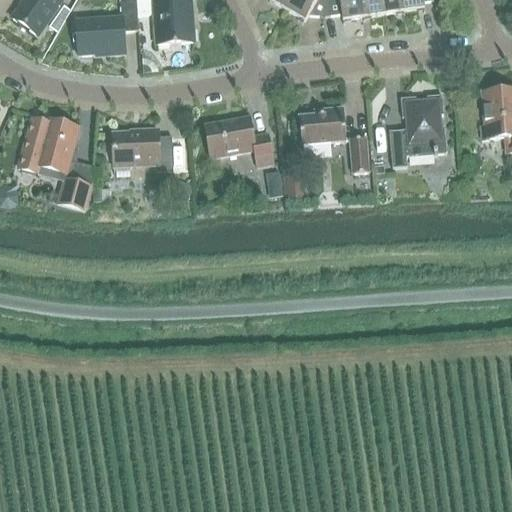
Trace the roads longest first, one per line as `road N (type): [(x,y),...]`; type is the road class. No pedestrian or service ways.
road 1 (unclassified): [(0,300),(144,315),(511,294)]
road 2 (residential): [(259,78),(113,97),(38,84),(0,64)]
road 3 (residential): [(498,50),(259,78)]
